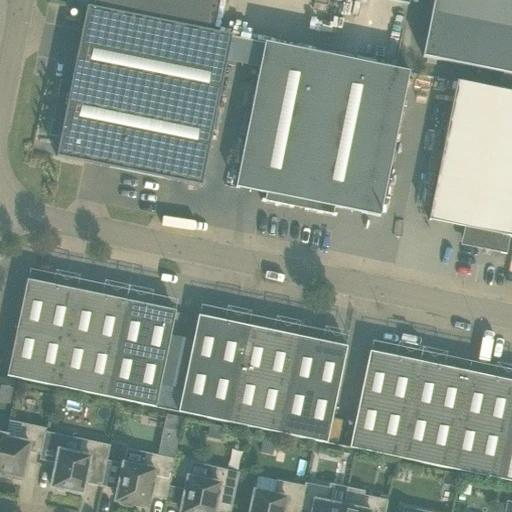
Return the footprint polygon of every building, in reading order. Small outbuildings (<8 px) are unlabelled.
[(94,0),(93,8),(212,33),(219,0),(94,0)] [(511,75),(511,0),(433,0),(422,57),(511,75)] [(55,106),(49,135),(60,138),(56,157),(83,163),(201,187),(205,167),(226,61),(259,68),(264,45),(231,38),(231,36),(212,33),(93,8),(86,7),(85,12),(71,83),(60,81),(56,99),(59,100),(58,106),(55,106)] [(239,168),(235,188),(265,194),(264,201),(261,200),(261,201),(292,208),(293,205),(299,206),(304,207),(303,210),(335,216),(335,215),(332,214),(334,208),(379,217),(380,216),(365,213),(369,193),(393,71),(409,74),(409,72),(329,56),(264,43),(264,45),(259,68),(239,168)] [(511,93),(456,82),(432,201),(428,221),(429,221),(430,217),(464,224),(463,232),(465,232),(463,242),(492,248),(491,251),(500,252),(500,253),(506,254),(509,237),(511,237),(511,93)] [(26,281),(6,377),(56,388),(76,291),(26,281)] [(56,388),(105,398),(125,301),(76,291),(56,388)] [(125,301),(105,398),(155,408),(175,312),(125,301)] [(227,423),(248,327),(198,316),(178,413),(227,423)] [(248,327),(227,423),(276,434),(296,337),(248,327)] [(296,337),(276,434),(326,444),(346,348),(296,337)] [(349,449),(399,459),(419,363),(369,353),(349,449)] [(468,373),(419,363),(399,459),(448,469),(468,373)] [(511,405),(511,382),(468,373),(448,469),(497,480),(511,405)] [(87,399),(86,404),(82,421),(105,427),(110,405),(87,399)] [(511,405),(497,480),(511,482),(511,405)] [(5,436),(0,459),(0,474),(6,476),(8,479),(17,481),(20,479),(21,479),(27,452),(40,455),(44,436),(45,429),(21,424),(17,442),(5,439),(6,437),(5,436)] [(210,425),(207,438),(220,440),(222,428),(210,425)] [(250,439),(248,449),(255,451),(260,448),(261,441),(250,439)] [(50,488),(54,489),(55,491),(64,493),(67,492),(82,494),(84,484),(101,487),(102,483),(104,471),(109,446),(80,440),(77,455),(58,451),(54,468),(50,488)] [(262,441),(260,453),(271,455),(273,444),(262,441)] [(119,482),(115,501),(118,502),(120,505),(129,507),(132,505),(146,508),(149,497),(165,500),(169,481),(174,459),(144,453),(126,449),(123,464),(119,482)] [(180,511),(212,511),(213,511),(220,511),(230,511),(238,473),(209,467),(206,482),(187,478),(184,495),(180,511)] [(104,471),(102,483),(111,485),(114,473),(104,471)] [(445,474),(442,487),(456,490),(459,477),(445,474)] [(299,511),(305,483),(304,483),(304,486),(276,481),(272,496),(254,492),(249,511),(299,511)] [(305,483),(299,511),(300,510),(311,511),(341,511),(342,507),(326,503),(329,488),(305,483)] [(463,483),(460,493),(469,495),(471,485),(463,483)] [(342,507),(341,511),(384,511),(387,501),(363,496),(364,492),(346,488),(342,507)]
